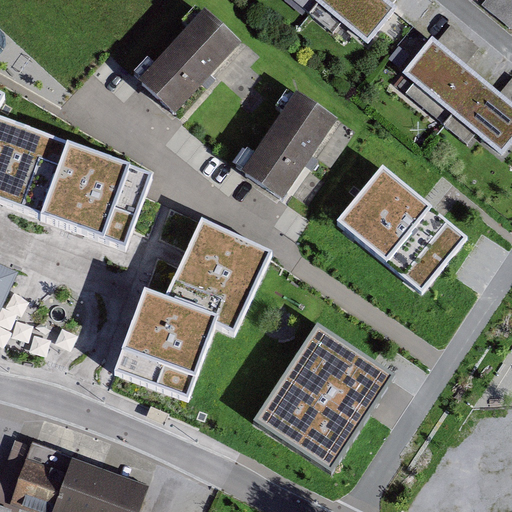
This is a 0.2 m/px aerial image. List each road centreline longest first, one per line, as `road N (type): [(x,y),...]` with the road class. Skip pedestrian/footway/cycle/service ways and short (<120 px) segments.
road 1 (residential): [(300,511),(111,424),(0,387)]
road 2 (residential): [(353,511),(511,268)]
